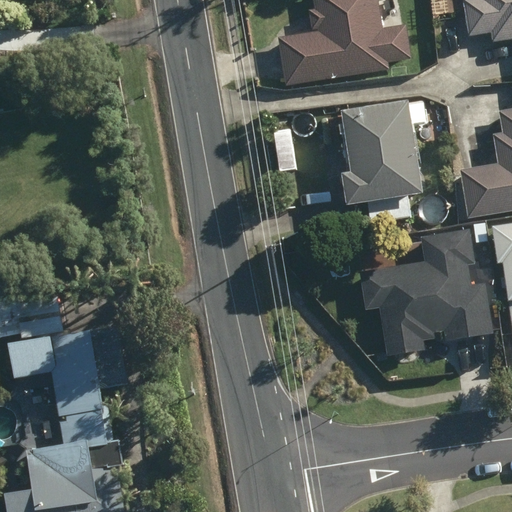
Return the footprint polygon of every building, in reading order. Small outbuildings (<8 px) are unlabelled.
[(286,85),(389,69),(388,62),(412,58),(406,24),(383,28),(378,0),(312,0),(314,9),(308,10),(312,32),(279,37),(286,85)] [(494,46),(511,43),(511,0),(472,0),(464,1),(470,38),(492,35),(494,46)] [(341,176),(346,207),(422,196),(411,127),(428,124),(425,105),(408,108),(407,103),(341,113),(351,175),(341,176)] [(459,169),(468,219),(511,211),(511,108),(500,111),(504,133),(494,135),(499,163),(459,169)] [(368,209),(371,229),(412,223),(409,203),(368,209)] [(511,225),(493,228),(498,265),(503,264),(508,303),(510,302),(511,314),(511,225)] [(426,352),(425,342),(437,340),(436,333),(444,332),(446,343),(495,336),(491,308),(490,308),(486,286),(472,288),(469,267),(475,266),(471,231),(424,238),(428,265),(361,275),(366,311),(380,309),(384,342),(387,358),(426,352)] [(124,511),(118,467),(123,466),(119,443),(107,445),(99,391),(127,387),(118,329),(72,336),(71,330),(63,332),(60,314),(58,299),(16,306),(15,297),(0,299),(0,335),(21,332),(22,340),(37,338),(38,342),(8,347),(13,380),(53,374),(65,448),(27,454),(33,492),(5,497),(7,511),(124,511)]
